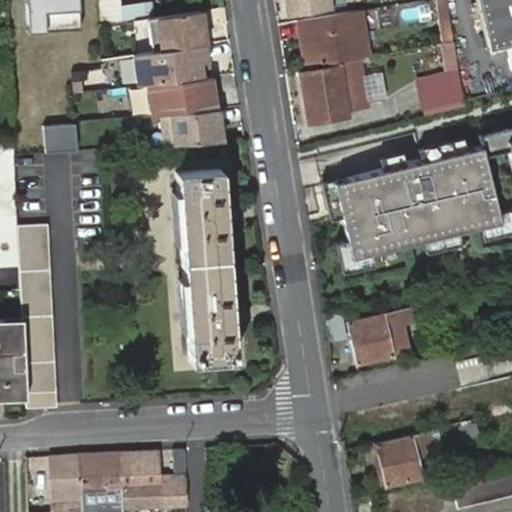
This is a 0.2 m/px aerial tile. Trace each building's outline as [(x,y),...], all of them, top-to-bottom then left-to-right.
[(71,0),(22,0),(24,30),(73,28),(71,0)] [(118,0),(94,0),(97,24),(121,22),(120,11),(118,0)] [(343,0),(286,0),(289,12),(344,3),(343,0)] [(445,0),(431,0),(438,44),(452,41),(445,0)] [(511,0),(475,0),(488,51),(505,47),(511,71),(511,70),(511,0)] [(153,9),(120,11),(121,22),(154,19),(153,9)] [(296,21),(303,68),(334,62),(357,58),(367,56),(360,10),(296,21)] [(452,41),(438,44),(443,73),(446,86),(448,105),(462,101),(452,41)] [(357,58),(334,62),(335,67),(299,73),(306,122),(346,115),(345,110),(365,107),(357,58)] [(446,86),(443,73),(415,79),(419,94),(446,86)] [(211,95),(210,89),(214,89),(212,78),(145,84),(150,115),(214,110),(211,95)] [(419,94),(422,111),(448,105),(446,86),(419,94)] [(511,136),(511,123),(475,132),(478,145),(479,151),(503,145),(502,139),(511,136)] [(40,125),(41,152),(74,150),(72,124),(40,125)] [(511,136),(502,139),(503,145),(511,180),(511,136)] [(461,149),(458,137),(414,147),(417,160),(461,149)] [(14,223),(11,170),(9,144),(0,144),(0,268),(16,268),(14,223)] [(330,181),(338,216),(344,239),(348,257),(367,253),(419,240),(453,232),(476,226),(496,221),(495,215),(479,151),(478,145),(461,149),(417,160),(401,164),(378,169),(336,180),(330,181)] [(401,164),(398,151),(375,157),(378,169),(401,164)] [(227,307),(220,220),(219,205),(217,170),(173,173),(187,362),(231,359),(228,320),(227,307)] [(338,216),(330,181),(336,180),(335,177),(316,182),(325,219),(338,216)] [(219,205),(220,220),(228,220),(226,205),(219,205)] [(511,230),(511,211),(495,215),(496,221),(476,226),(479,239),(511,230)] [(19,329),(24,392),(25,397),(25,407),(56,407),(55,390),(45,222),(14,223),(16,268),(19,322),(19,329)] [(456,244),(453,232),(419,240),(422,253),(456,244)] [(348,257),(344,239),(331,242),(339,273),(370,265),(367,253),(348,257)] [(233,306),(227,307),(228,320),(235,320),(233,306)] [(408,361),(400,324),(416,321),(413,308),(346,323),(357,371),(408,361)] [(19,329),(19,322),(0,322),(0,324),(0,331),(19,329)] [(0,395),(24,392),(19,329),(0,331),(0,324),(0,385),(0,390),(0,395)] [(0,401),(25,397),(24,392),(0,395),(0,401)] [(475,420),(460,423),(465,444),(480,440),(475,420)] [(439,456),(433,430),(422,432),(429,459),(439,456)] [(422,432),(374,443),(385,485),(432,474),(429,459),(422,432)] [(158,447),(117,448),(121,503),(184,503),(184,471),(158,472),(158,447)] [(117,448),(76,449),(78,511),(121,511),(121,503),(117,448)] [(78,511),(76,449),(45,451),(48,510),(25,511),(78,511)] [(511,464),(448,479),(456,507),(511,493),(511,464)]
